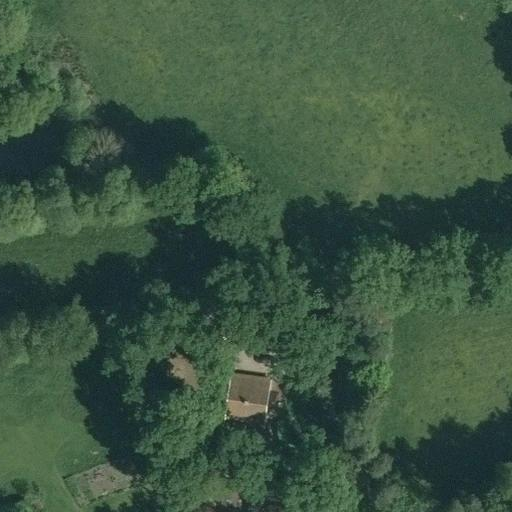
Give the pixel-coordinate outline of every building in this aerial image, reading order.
[(367,319),(388,318),(386,287),(365,289),(367,319)] [(313,335),(299,304),(267,316),(281,347),(313,335)] [(318,333),(288,352),(299,369),(329,349),(318,333)] [(338,341),(334,383),(360,385),(362,344),(338,341)] [(271,380),(234,374),(226,421),(263,427),(271,380)] [(39,511),(46,508),(40,498),(31,504),(35,511),(39,511)]
